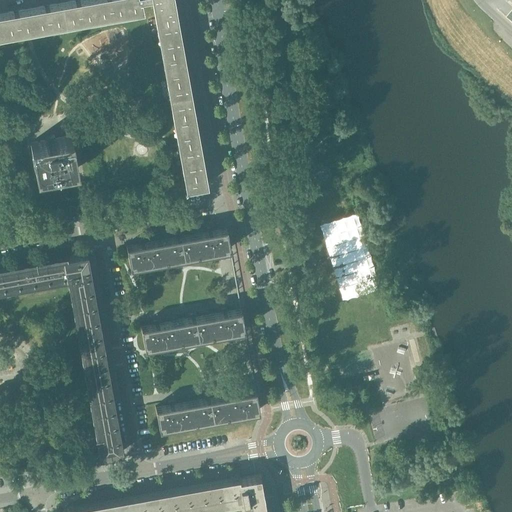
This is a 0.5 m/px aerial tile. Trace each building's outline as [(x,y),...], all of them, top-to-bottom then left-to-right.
[(93,0),(71,0),(62,2),(66,23),(96,18),(93,0)] [(127,12),(124,0),(93,0),(96,18),(127,12)] [(124,0),(127,12),(143,10),(141,0),(124,0)] [(174,0),(168,0),(152,3),(158,34),(179,30),(174,0)] [(66,23),(62,2),(31,7),(35,29),(66,23)] [(31,7),(0,13),(4,35),(35,29),(31,7)] [(179,30),(158,34),(163,64),(185,60),(179,30)] [(185,60),(163,64),(169,95),(191,91),(185,60)] [(191,91),(169,95),(174,126),(196,122),(191,91)] [(196,122),(174,126),(180,156),(202,153),(196,122)] [(30,143),(36,175),(77,168),(71,135),(55,138),(54,136),(50,137),(47,139),(47,140),(30,143)] [(202,153),(180,156),(185,188),(207,184),(202,153)] [(245,169),(250,198),(263,196),(258,166),(245,169)] [(250,198),(252,204),(264,202),(263,196),(250,198)] [(252,204),(253,210),(265,208),(264,202),(252,204)] [(253,210),(254,216),(266,214),(265,208),(253,210)] [(359,209),(322,220),(344,294),(380,283),(359,209)] [(254,216),(255,222),(268,220),(266,214),(254,216)] [(268,220),(255,222),(256,228),(269,226),(268,220)] [(212,228),(207,229),(207,231),(194,233),(198,253),(216,249),(230,247),(226,226),(225,226),(225,227),(212,230),(212,228)] [(176,236),(163,239),(166,258),(198,253),(194,233),(181,235),(181,234),(176,234),(176,236)] [(130,265),(166,258),(163,239),(145,242),(145,240),(139,241),(140,243),(127,245),(127,244),(126,244),(130,266),(131,266),(130,265)] [(0,288),(67,277),(68,281),(70,281),(99,443),(97,444),(98,449),(99,455),(123,451),(87,251),(0,266),(0,288)] [(293,267),(293,270),(317,265),(315,255),(291,259),(293,267)] [(240,307),(227,310),(227,309),(222,309),(222,311),(209,314),(212,333),(231,330),(244,328),(240,307)] [(177,319),(181,339),(212,333),(209,314),(196,316),(195,314),(190,315),(190,317),(177,319)] [(145,345),(181,339),(177,319),(159,323),(159,321),(154,322),(154,323),(141,326),(141,325),(145,347),(145,346),(145,345)] [(236,390),(237,392),(223,394),(227,414),(258,408),(258,409),(259,409),(255,388),(254,388),(241,390),(241,389),(236,390)] [(192,400),(195,420),(227,414),(223,394),(210,397),(210,395),(205,396),(205,398),(192,400)] [(159,426),(195,420),(192,400),(174,403),(174,401),(169,402),(169,404),(156,406),(156,405),(155,405),(159,427),(160,427),(159,426)] [(74,505),(73,505),(67,506),(68,511),(171,511),(236,500),(240,499),(241,505),(243,505),(244,511),(266,511),(259,474),(79,507),(79,504),(74,505)]
